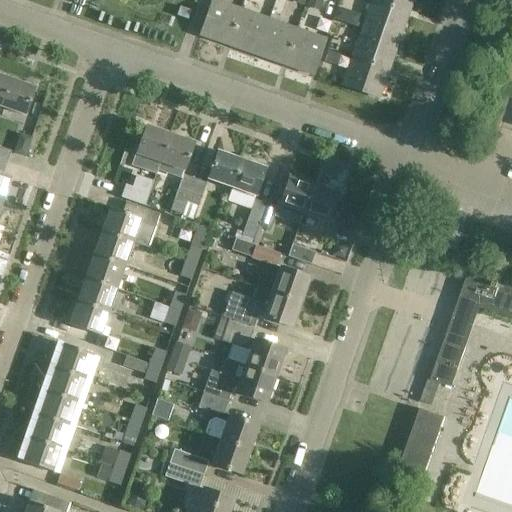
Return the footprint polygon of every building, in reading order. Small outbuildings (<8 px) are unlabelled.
[(218,37),(230,41),(241,10),(212,0),(200,36),(201,36),(215,41),(218,37)] [(308,0),(306,8),(319,12),(323,0),(308,0)] [(372,0),(372,1),(403,12),(407,0),(412,1),(412,0),(372,0)] [(398,24),(403,12),(372,1),(362,29),(398,41),(403,27),(398,24)] [(337,7),(333,20),(356,28),(360,14),(337,7)] [(241,50),(257,56),(269,20),(241,10),(230,41),(242,45),(241,50)] [(274,56),(286,60),(297,30),(269,20),(257,56),(271,60),(274,56)] [(333,21),(329,35),(342,39),(346,26),(333,21)] [(362,29),(353,57),(383,67),(387,56),(393,57),(398,41),(362,29)] [(325,39),(297,30),(286,60),(298,65),(297,70),(311,75),(312,76),(319,57),(325,39)] [(327,51),(323,62),(336,67),(340,55),(327,51)] [(379,80),(383,67),(353,57),(343,86),(379,98),(379,97),(384,83),(379,80)] [(0,75),(0,106),(1,107),(11,80),(0,75)] [(1,107),(6,109),(25,115),(34,88),(11,80),(1,107)] [(132,165),(151,172),(156,174),(170,135),(146,127),(132,165)] [(170,135),(156,174),(160,163),(184,170),(193,143),(170,135)] [(0,147),(0,160),(7,163),(11,151),(0,147)] [(217,152),(211,171),(208,179),(232,187),(241,160),(217,152)] [(241,160),(232,187),(256,195),(265,169),(241,160)] [(0,173),(0,199),(2,200),(10,177),(0,173)] [(183,175),(170,211),(181,215),(194,179),(183,175)] [(137,177),(132,189),(127,187),(122,198),(145,206),(153,183),(137,177)] [(279,204),(303,213),(313,185),(289,177),(282,196),(279,204)] [(194,179),(181,215),(193,220),(206,183),(194,179)] [(336,194),(313,185),(303,213),(327,221),(336,194)] [(216,232),(235,239),(253,245),(254,240),(253,240),(258,227),(266,204),(255,200),(242,236),(236,235),(238,228),(219,221),(216,232)] [(110,208),(102,231),(132,242),(148,247),(160,214),(126,203),(123,212),(110,208)] [(266,204),(258,227),(270,231),(278,208),(266,204)] [(197,227),(186,260),(197,264),(208,231),(197,227)] [(94,255),(124,265),(132,242),(102,231),(94,255)] [(253,245),(235,239),(231,251),(275,266),(279,254),(253,245)] [(293,245),(288,257),(310,265),(315,253),(293,245)] [(335,245),(331,257),(343,260),(347,248),(335,245)] [(510,263),(511,258),(511,251),(503,248),(500,259),(510,263)] [(94,255),(85,278),(116,289),(124,265),(94,255)] [(197,264),(186,260),(180,276),(192,280),(197,264)] [(257,288),(301,303),(310,278),(280,267),(276,277),(262,272),(257,288)] [(511,289),(468,274),(459,300),(480,307),(481,305),(511,315),(511,289)] [(85,278),(77,302),(108,312),(116,289),(85,278)] [(223,317),(229,319),(253,328),(257,316),(292,328),(301,303),(257,288),(252,300),(232,293),(223,317)] [(175,292),(169,308),(181,312),(186,296),(175,292)] [(69,325),(88,332),(100,336),(108,312),(77,302),(69,325)] [(181,312),(169,308),(164,323),(175,327),(181,312)] [(250,351),(245,366),(275,377),(285,351),(250,338),(253,328),(229,319),(226,328),(218,325),(213,338),(221,341),(250,351)] [(465,348),(445,341),(431,380),(452,388),(452,386),(448,385),(453,369),(458,370),(465,348)] [(174,343),(165,371),(181,376),(190,348),(174,343)] [(62,344),(54,368),(85,378),(93,355),(62,344)] [(155,348),(149,365),(161,369),(166,353),(155,348)] [(161,369),(149,365),(127,357),(123,366),(146,374),(144,380),(155,384),(161,369)] [(211,370),(203,393),(227,401),(231,391),(266,403),(275,377),(245,366),(240,380),(211,370)] [(85,378),(54,368),(46,391),(77,402),(85,378)] [(46,391),(38,414),(68,425),(77,402),(46,391)] [(203,393),(198,407),(222,416),(227,401),(203,393)] [(122,418),(130,420),(141,425),(147,409),(128,402),(122,418)] [(420,409),(420,411),(400,465),(425,474),(445,418),(420,409)] [(38,414),(30,438),(60,449),(68,425),(38,414)] [(228,415),(225,422),(215,418),(210,421),(205,435),(219,440),(250,450),(259,426),(228,415)] [(141,425),(130,420),(125,436),(136,440),(141,425)] [(60,449),(30,438),(22,461),(52,472),(60,449)] [(242,475),(250,450),(219,440),(211,464),(242,475)] [(113,468),(118,451),(105,446),(99,463),(113,468)] [(174,450),(169,463),(203,475),(207,462),(174,450)] [(125,471),(131,455),(119,451),(114,467),(125,471)] [(169,463),(165,477),(199,489),(203,475),(169,463)] [(108,481),(112,469),(102,465),(97,477),(108,481)] [(125,471),(114,467),(108,482),(120,486),(125,471)] [(76,491),(79,481),(60,475),(57,484),(76,491)] [(202,489),(199,498),(194,511),(228,511),(233,499),(202,489)] [(58,511),(28,501),(24,511),(58,511)]
